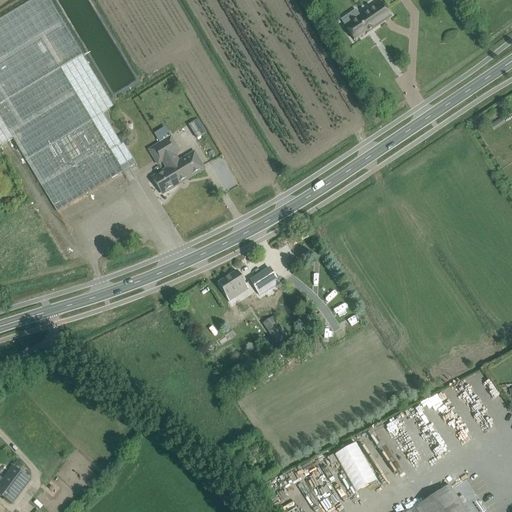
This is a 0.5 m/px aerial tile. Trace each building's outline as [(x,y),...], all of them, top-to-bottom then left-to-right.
[(113,107),(48,0),(32,0),(17,10),(0,19),(0,146),(13,139),(56,212),(123,172),(136,164),(123,143),(121,144),(102,113),(113,107)] [(391,17),(386,9),(381,2),(344,27),(353,40),(366,32),(367,34),(391,17)] [(170,138),(160,144),(183,182),(187,179),(203,169),(194,153),(178,162),(170,148),(175,145),(170,138)] [(183,182),(160,144),(150,150),(158,164),(163,161),(168,169),(152,178),(162,194),(178,184),(183,182)] [(267,271),(253,279),(256,283),(248,287),(256,299),(277,286),(267,271)] [(235,292),(245,286),(237,272),(218,284),(229,301),(237,295),(235,292)] [(282,335),(271,318),(263,324),(274,340),(282,335)] [(333,453),(336,461),(331,464),(337,478),(346,474),(354,493),(377,483),(359,442),(333,453)] [(0,495),(12,504),(31,481),(12,466),(2,479),(0,477),(0,495)] [(411,509),(413,511),(466,511),(448,484),(411,509)]
